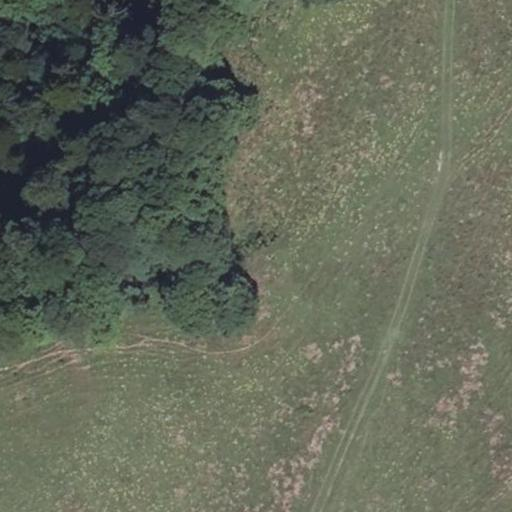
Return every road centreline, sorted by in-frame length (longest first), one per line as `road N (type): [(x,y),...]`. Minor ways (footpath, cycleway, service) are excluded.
road 1 (track): [(315,511),(429,224),(448,135),(448,0)]
road 2 (track): [(218,0),(128,217),(64,264),(0,282)]
